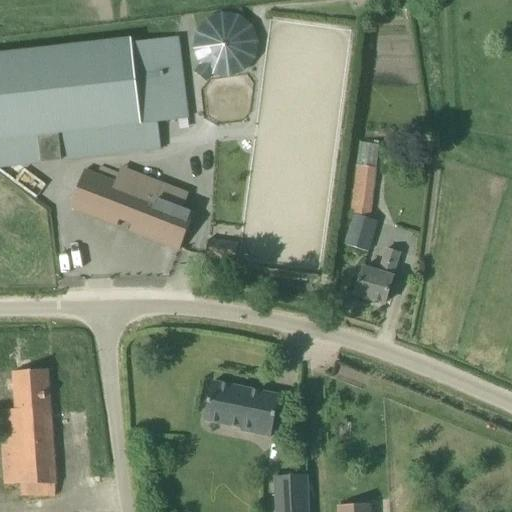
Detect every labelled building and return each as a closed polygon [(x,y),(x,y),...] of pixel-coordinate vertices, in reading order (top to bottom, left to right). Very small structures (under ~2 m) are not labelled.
[(0,162),(0,163),(155,145),(151,117),(161,116),(162,120),(187,117),(178,37),(132,43),(132,39),(0,54),(0,162)] [(394,166),(397,143),(385,141),(382,165),(394,166)] [(348,201),(348,203),(371,206),(376,168),(375,168),(378,146),(359,143),(356,165),(353,164),(348,201)] [(173,190),(168,203),(89,167),(72,203),(118,224),(119,220),(131,225),(130,229),(179,251),(195,215),(182,209),(188,196),(173,190)] [(367,251),(377,221),(353,215),(345,244),(367,251)] [(207,239),(205,258),(220,260),(222,241),(207,239)] [(354,295),(384,304),(392,277),(391,277),(399,253),(386,249),(379,273),(362,268),(354,295)] [(47,370),(13,372),(15,410),(0,410),(0,422),(4,485),(20,484),(21,496),(56,497),(55,485),(47,370)] [(271,435),(279,396),(212,382),(204,421),(271,435)] [(307,511),(306,476),(274,477),(275,511),(307,511)]
